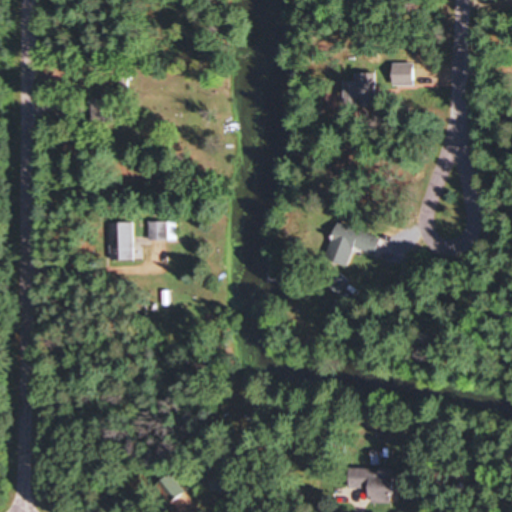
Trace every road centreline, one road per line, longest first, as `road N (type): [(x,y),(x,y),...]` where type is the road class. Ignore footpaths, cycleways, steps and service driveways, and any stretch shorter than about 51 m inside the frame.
road 1 (residential): [(21,511),(34,0)]
road 2 (residential): [(456,124),(425,226),(453,250),(477,232),(456,124)]
road 3 (residential): [(457,0),(456,124)]
